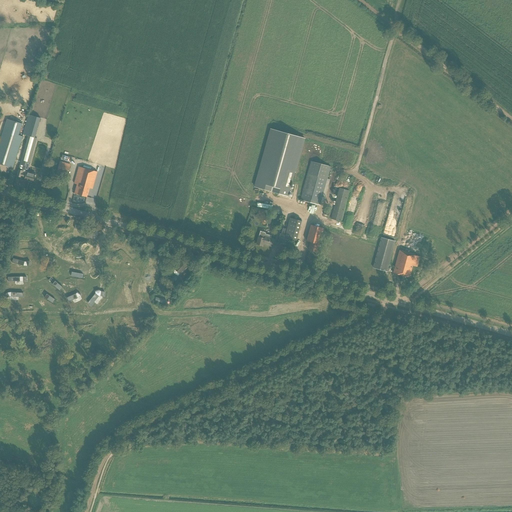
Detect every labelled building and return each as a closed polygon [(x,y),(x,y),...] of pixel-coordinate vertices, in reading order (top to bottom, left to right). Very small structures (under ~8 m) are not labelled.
[(18,160),(18,161),(16,166),(28,169),(35,146),(37,138),(35,138),(40,118),(29,115),(23,135),(27,136),(20,161),(18,160)] [(7,119),(0,141),(0,164),(12,168),(22,137),(19,136),(22,124),(7,119)] [(288,197),(304,138),(297,136),(271,129),(255,187),(274,193),(288,197)] [(320,206),(330,167),(311,161),(300,200),(320,206)] [(59,164),(57,171),(67,175),(70,167),(59,164)] [(79,167),(76,179),(74,184),(77,184),(74,193),(87,197),(89,188),(92,189),(97,172),(91,170),(79,167)] [(35,174),(27,171),(24,170),(24,171),(19,170),(17,176),(21,177),(21,176),(25,178),(25,180),(33,182),(35,176),(35,174)] [(340,221),(349,191),(339,188),(331,219),(340,221)] [(358,208),(355,208),(350,228),(350,234),(352,234),(358,235),(358,234),(361,234),(364,223),(365,217),(365,210),(363,210),(363,205),(359,204),(358,208)] [(273,212),(269,224),(276,227),(280,214),(273,212)] [(301,221),(290,218),(284,237),(296,241),(301,221)] [(311,225),(308,236),(306,241),(310,242),(308,250),(317,253),(324,228),(311,225)] [(280,234),(278,243),(284,245),(286,239),(284,238),(284,235),(285,229),(283,228),(281,234),(280,234)] [(97,232),(91,229),(88,237),(94,240),(97,232)] [(260,231),(258,239),(256,244),(263,246),(263,244),(272,246),(274,239),(270,238),(271,236),(266,234),(265,232),(260,231)] [(381,238),(374,263),(373,267),(387,271),(395,242),(381,238)] [(70,250),(51,245),(48,258),(59,260),(57,265),(76,270),(78,262),(68,259),(71,251),(88,255),(89,251),(94,252),(97,241),(88,239),(86,249),(71,245),(70,250)] [(400,250),(393,273),(409,277),(412,266),(417,267),(420,257),(415,255),(415,254),(400,250)] [(98,257),(95,270),(109,273),(111,259),(98,257)] [(176,264),(173,268),(174,269),(172,271),(177,276),(177,277),(181,281),(183,278),(187,275),(182,270),(187,265),(181,260),(177,265),(176,264)] [(62,288),(55,281),(52,284),(60,291),(62,288)] [(91,306),(99,296),(95,293),(88,303),(91,306)] [(55,299),(47,294),(44,298),(52,303),(55,299)] [(77,298),(76,294),(66,298),(68,302),(77,298)] [(131,304),(115,338),(123,342),(140,309),(131,304)] [(15,314),(15,305),(4,305),(4,314),(15,314)] [(28,326),(38,327),(39,310),(29,310),(28,326)] [(67,329),(66,316),(51,317),(51,329),(67,329)] [(0,333),(0,342),(10,343),(11,324),(0,324),(0,333)] [(48,332),(45,344),(61,348),(64,336),(48,332)] [(33,333),(22,333),(22,350),(33,350),(33,333)]
